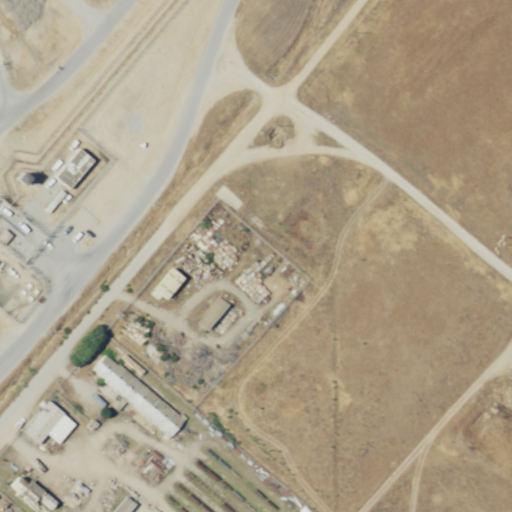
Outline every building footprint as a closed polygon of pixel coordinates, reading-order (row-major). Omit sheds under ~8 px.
[(92,163),(77,149),(52,177),(67,191),(92,163)] [(24,180),(18,187),(10,181),(17,173),(24,180)] [(182,279),(168,270),(152,293),(165,302),(182,279)] [(215,337),(237,315),(219,298),(198,319),(215,337)] [(103,355),(88,374),(170,437),(185,418),(103,355)] [(45,436),(56,446),(74,424),(46,401),(20,433),(36,446),(45,436)] [(29,505),(35,499),(48,511),(54,505),(21,474),(9,486),(29,505)]
